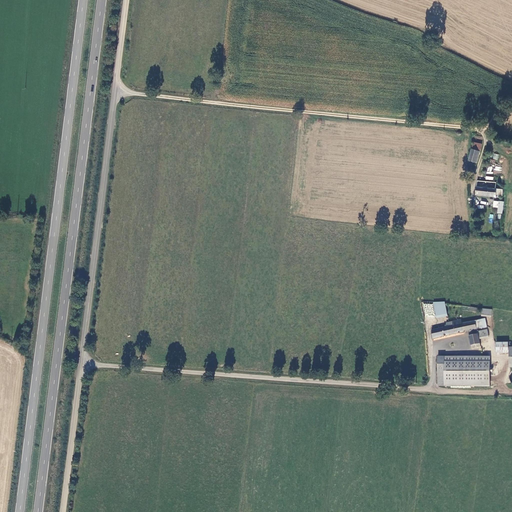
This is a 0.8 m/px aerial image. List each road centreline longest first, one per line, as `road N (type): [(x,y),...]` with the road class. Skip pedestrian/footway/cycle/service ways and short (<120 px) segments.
road 1 (trunk): [(83,0),(19,511)]
road 2 (trunk): [(37,511),(101,0)]
road 3 (unclassified): [(479,168),(483,129),(115,91)]
road 4 (unclassified): [(431,387),(81,364)]
road 5 (unclassified): [(81,364),(115,91)]
road 6 (unclassified): [(62,511),(81,364)]
